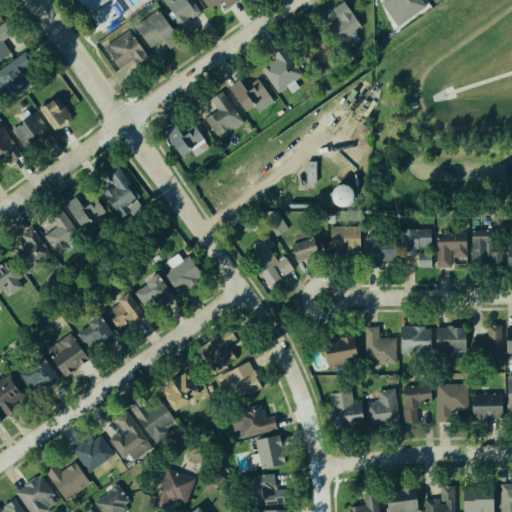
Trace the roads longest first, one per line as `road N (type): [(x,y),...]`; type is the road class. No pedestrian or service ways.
road 1 (residential): [(323,465),(305,389),(277,332),(43,0)]
road 2 (residential): [(0,214),(294,0)]
road 3 (residential): [(241,287),(0,459)]
road 4 (residential): [(511,452),(323,465)]
road 5 (residential): [(324,297),(511,293)]
